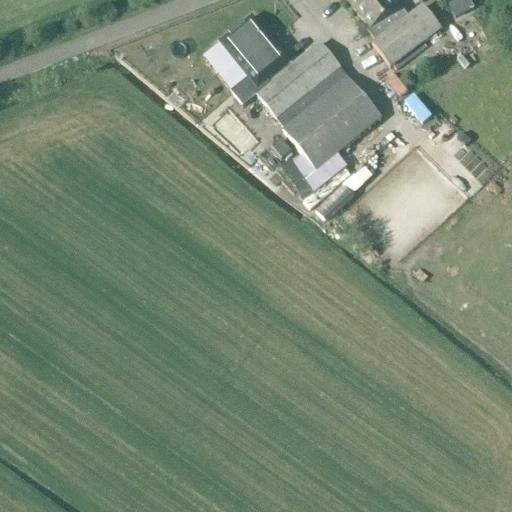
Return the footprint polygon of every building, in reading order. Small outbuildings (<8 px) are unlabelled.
[(400,25),(393,16),(396,14),(385,0),(345,0),(371,34),(369,35),(375,44),(373,46),(390,69),(441,31),(423,7),(400,25)] [(472,16),(458,21),(465,38),(479,33),(472,16)] [(265,49),(245,23),(231,35),(235,40),(222,51),(237,69),(244,64),(249,69),(252,67),(268,87),(255,97),(284,132),(282,134),(297,152),(273,171),(282,182),(284,180),(290,189),(313,171),(316,174),(380,122),(318,47),(289,70),(269,46),(265,49)] [(396,99),(410,94),(406,84),(392,89),(396,99)] [(290,154),(279,142),(270,150),(280,162),(290,154)] [(369,163),(375,146),(363,142),(356,159),(369,163)]
